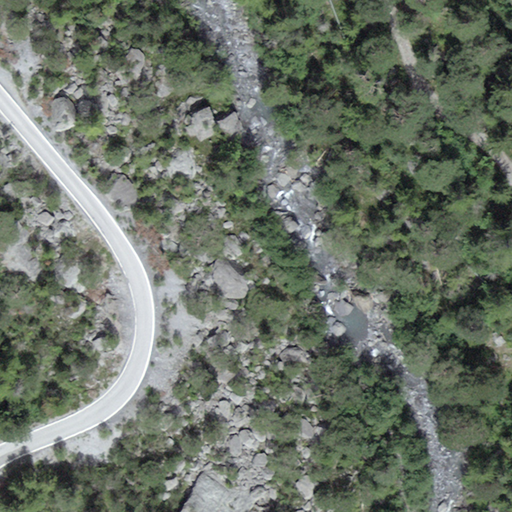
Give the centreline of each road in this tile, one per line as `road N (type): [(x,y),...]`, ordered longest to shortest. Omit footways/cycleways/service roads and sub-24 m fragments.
road 1 (unclassified): [(0,105),(100,227),(126,268),(138,319),(126,382),(108,403),(0,455)]
road 2 (track): [(370,0),(393,82),(439,105),(511,182)]
